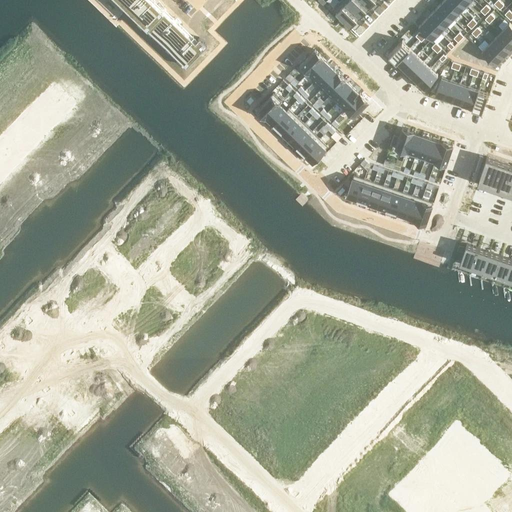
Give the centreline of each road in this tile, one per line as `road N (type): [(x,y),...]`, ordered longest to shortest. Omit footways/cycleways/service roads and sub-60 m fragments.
road 1 (residential): [(287,511),(190,410),(299,296),(445,346)]
road 2 (residential): [(451,217),(440,246),(341,213),(229,105),(312,14)]
road 3 (residential): [(445,346),(291,511)]
road 4 (residential): [(354,52),(415,112),(480,133)]
road 5 (unknown): [(392,14),(437,56),(508,88)]
